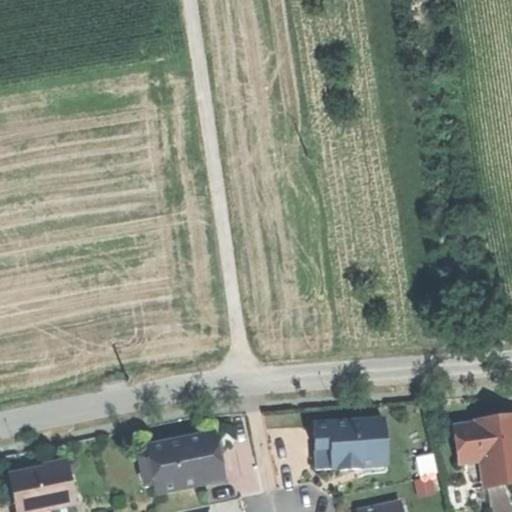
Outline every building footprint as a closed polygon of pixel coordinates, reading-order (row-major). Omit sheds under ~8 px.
[(475,424),(453,427),(458,464),(480,461),(482,482),(511,477),(511,415),(475,420),(475,424)] [(383,420),(311,423),(312,449),(329,448),(330,467),(338,467),(338,470),(347,470),(360,469),(359,465),(385,464),(383,420)] [(147,447),(157,493),(222,479),(218,461),(212,433),(147,447)] [(13,475),(20,511),(30,511),(50,508),(73,503),(64,464),(36,470),(13,475)] [(401,511),(400,502),(356,511),(401,511)] [(74,511),(73,503),(50,508),(51,511),(74,511)]
